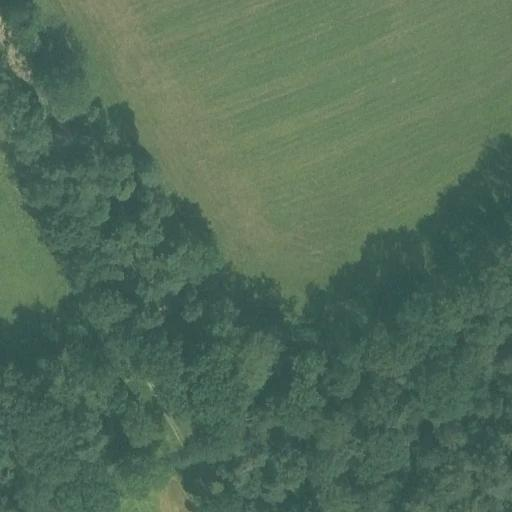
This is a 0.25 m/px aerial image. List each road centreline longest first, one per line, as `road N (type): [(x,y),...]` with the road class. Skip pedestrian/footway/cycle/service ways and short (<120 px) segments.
road 1 (track): [(0,394),(415,337),(511,271)]
road 2 (track): [(224,511),(0,106)]
